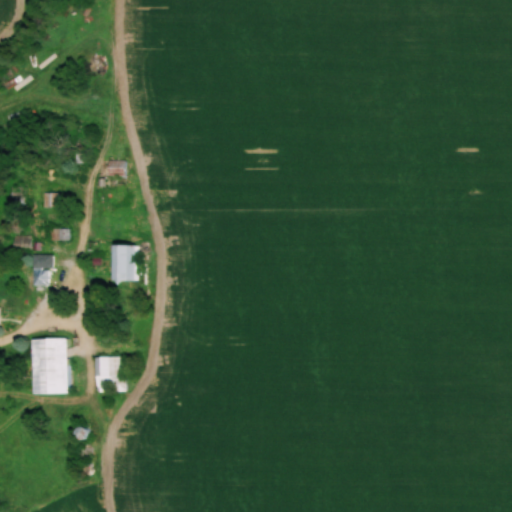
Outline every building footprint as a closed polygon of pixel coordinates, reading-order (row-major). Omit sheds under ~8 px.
[(110,175),(125,175),(125,160),(110,160),(110,175)] [(14,187),(14,201),(24,201),(24,187),(14,187)] [(163,187),(163,195),(188,195),(188,187),(163,187)] [(44,207),(58,207),(58,193),(44,193),(44,207)] [(50,239),(69,239),(69,228),(50,228),(50,239)] [(138,245),(114,245),(114,282),(138,282),(138,245)] [(34,285),(49,285),(49,259),(34,259),(34,285)] [(70,394),(69,339),(34,339),(36,395),(70,394)] [(125,356),(97,356),(97,392),(125,392),(125,356)]
